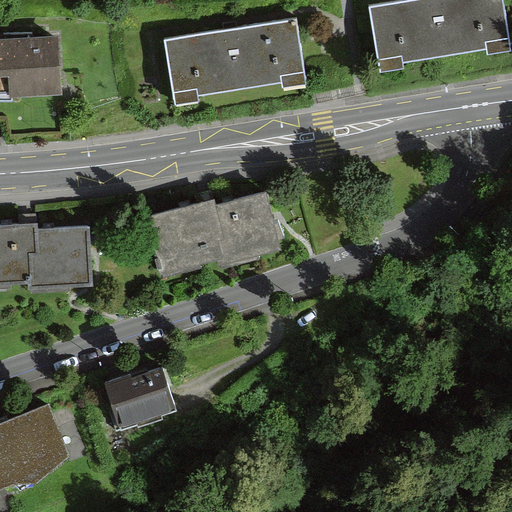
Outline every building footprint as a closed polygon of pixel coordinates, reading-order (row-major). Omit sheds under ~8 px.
[(511,0),(398,0),(385,3),(398,65),(511,41),(511,0)] [(179,37),(187,100),(326,82),(317,18),(263,26),(179,37)] [(0,104),(60,105),(61,34),(0,33),(0,104)] [(268,190),(150,218),(166,282),(284,254),(268,190)] [(98,225),(0,226),(0,283),(98,283),(98,225)] [(110,384),(126,432),(182,413),(166,365),(140,374),(110,384)] [(0,494),(81,465),(58,403),(0,425),(0,494)]
